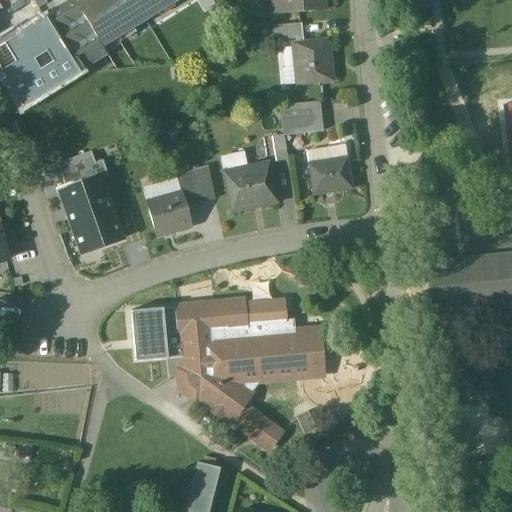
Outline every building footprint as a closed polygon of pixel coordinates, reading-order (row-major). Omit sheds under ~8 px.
[(88,0),(76,7),(99,44),(113,35),(170,0),(88,0)] [(271,0),(273,15),(329,9),(327,0),(271,0)] [(76,7),(73,2),(0,46),(0,72),(21,107),(106,55),(99,44),(76,7)] [(301,24),(266,27),(267,42),(302,39),(301,24)] [(113,35),(99,44),(106,55),(121,47),(113,35)] [(328,41),(292,45),(296,85),(332,81),(328,41)] [(319,103),(279,107),(284,136),(322,132),(319,103)] [(283,136),(271,138),(275,163),(287,161),(283,136)] [(347,147),(327,150),(329,162),(308,165),(313,196),(354,190),(347,147)] [(327,150),(306,153),(308,165),(329,162),(327,150)] [(58,165),(65,188),(102,176),(103,179),(108,178),(102,162),(95,164),(92,154),(58,165)] [(240,155),(220,159),(223,173),(243,169),(240,155)] [(243,169),(223,173),(232,213),(276,204),(268,163),(243,169)] [(207,169),(176,178),(177,182),(180,193),(184,208),(214,200),(207,169)] [(124,240),(103,179),(102,176),(65,188),(56,191),(79,255),(124,240)] [(452,177),(425,179),(428,203),(454,200),(452,177)] [(177,182),(143,191),(156,238),(190,228),(184,208),(180,193),(177,182)] [(454,200),(428,203),(429,217),(456,214),(454,200)] [(456,214),(429,217),(434,262),(460,260),(456,214)] [(511,237),(481,240),(483,258),(472,258),(460,260),(434,262),(432,262),(437,316),(510,309),(511,308),(511,237)] [(481,240),(471,241),(472,258),(483,258),(481,240)] [(251,287),(253,299),(267,296),(265,284),(251,287)] [(423,318),(432,317),(430,293),(421,294),(423,318)] [(218,304),(173,308),(175,337),(178,337),(179,359),(180,369),(178,369),(180,377),(177,377),(179,391),(189,399),(192,398),(197,402),(198,401),(210,409),(209,410),(223,421),(224,419),(252,439),(268,451),(280,434),(242,406),(243,405),(241,384),(233,385),(232,374),(307,367),(306,352),(319,350),(318,329),(284,333),(281,302),(242,306),(242,302),(218,304)] [(175,337),(173,308),(129,312),(133,363),(179,359),(178,337),(175,337)] [(207,511),(218,469),(197,464),(184,511),(207,511)]
